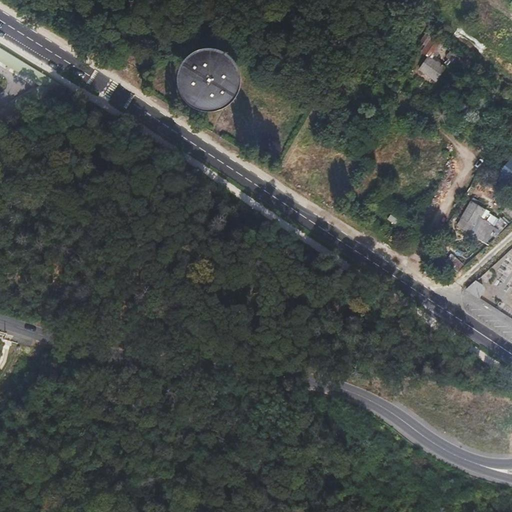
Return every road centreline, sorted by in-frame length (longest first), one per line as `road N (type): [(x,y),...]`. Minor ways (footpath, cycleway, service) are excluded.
road 1 (tertiary): [(0,18),(511,353)]
road 2 (tertiary): [(0,323),(119,356),(327,383),(474,464)]
road 3 (track): [(256,0),(102,82)]
